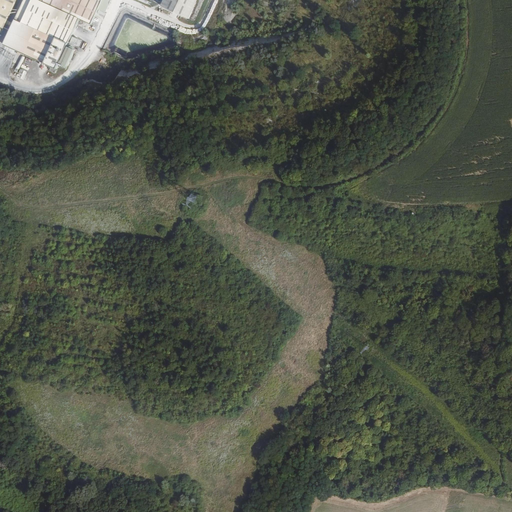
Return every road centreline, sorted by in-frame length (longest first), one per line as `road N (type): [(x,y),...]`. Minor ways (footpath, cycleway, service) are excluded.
road 1 (track): [(511,499),(443,486),(422,488),(397,509),(306,493)]
road 2 (track): [(382,205),(511,205)]
